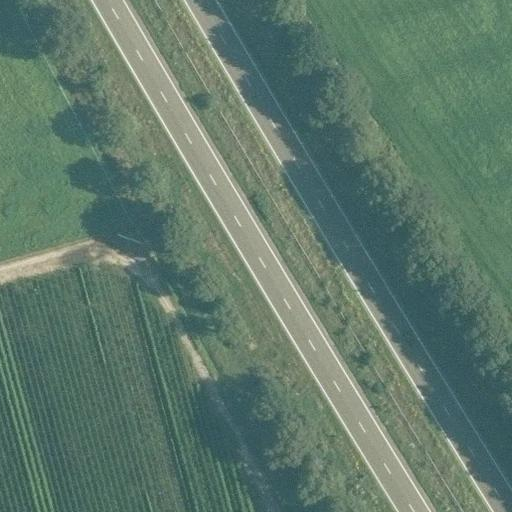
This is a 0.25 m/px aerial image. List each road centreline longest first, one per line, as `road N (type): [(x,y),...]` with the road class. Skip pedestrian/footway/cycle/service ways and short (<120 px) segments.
road 1 (trunk): [(108,0),(420,511)]
road 2 (trunk): [(511,510),(198,0)]
